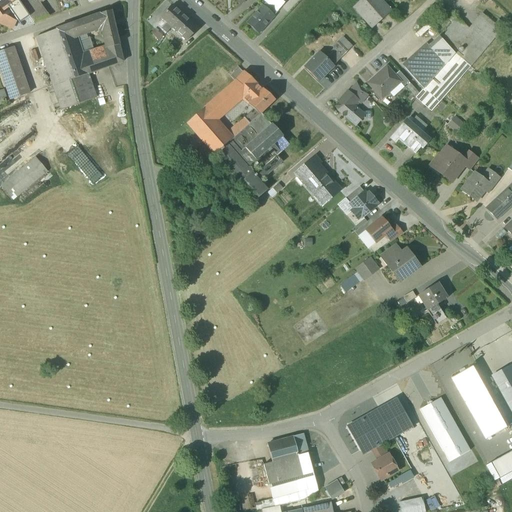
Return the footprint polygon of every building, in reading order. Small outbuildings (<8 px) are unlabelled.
[(0,0),(0,18),(3,16),(0,13),(8,8),(18,1),(16,0),(0,0)] [(33,0),(16,0),(18,1),(29,17),(33,23),(45,19),(33,0)] [(38,0),(33,0),(45,19),(49,17),(38,0)] [(262,0),(266,3),(266,2),(276,11),(285,0),(262,0)] [(379,0),(361,0),(351,9),(370,30),(390,12),(379,0)] [(29,17),(18,1),(8,8),(19,24),(29,17)] [(276,11),(266,2),(266,3),(262,7),(273,17),(278,11),(276,11)] [(262,7),(262,6),(246,24),(257,34),(273,17),(262,7)] [(172,7),(162,18),(168,24),(171,27),(182,15),(172,7)] [(110,12),(99,15),(70,25),(74,37),(98,29),(103,30),(106,47),(107,47),(108,48),(118,45),(110,12)] [(182,15),(171,27),(187,41),(197,30),(182,15)] [(3,16),(0,18),(0,24),(11,30),(15,22),(3,16)] [(473,32),(454,16),(450,20),(454,23),(441,39),(454,53),(473,32)] [(423,89),(415,98),(431,111),(501,29),(485,17),(423,89)] [(168,24),(162,30),(166,33),(171,27),(168,24)] [(70,25),(51,32),(56,46),(75,40),(74,37),(70,25)] [(154,29),(150,34),(158,42),(162,37),(154,29)] [(51,32),(35,38),(41,54),(56,48),(56,46),(51,32)] [(439,36),(427,47),(444,65),(454,53),(441,39),(439,36)] [(342,38),(337,43),(347,52),(351,47),(342,38)] [(75,40),(56,46),(56,48),(68,81),(87,75),(80,55),(75,40)] [(347,52),(337,43),(332,48),(335,51),(341,57),(342,58),(347,52)] [(106,47),(80,55),(87,75),(122,62),(118,45),(108,48),(107,47),(106,47)] [(427,47),(404,68),(423,89),(444,65),(427,47)] [(13,48),(0,52),(0,73),(9,100),(28,94),(13,48)] [(56,48),(41,54),(52,87),(68,81),(56,48)] [(335,51),(332,48),(322,58),(319,54),(304,69),(317,82),(332,68),(331,67),(341,57),(335,51)] [(34,51),(29,52),(32,63),(38,61),(34,51)] [(395,75),(386,66),(367,84),(381,100),(400,83),(401,82),(395,75)] [(408,82),(399,71),(395,75),(401,82),(400,83),(403,87),(408,82)] [(244,72),(212,100),(224,113),(241,98),(256,83),(244,72)] [(68,81),(52,87),(60,111),(95,98),(87,75),(68,81)] [(274,100),(256,83),(241,98),(252,108),(258,114),(259,113),(271,102),(274,100)] [(368,95),(357,83),(348,93),(356,99),(355,100),(360,104),(368,95)] [(417,91),(410,84),(407,87),(413,94),(417,91)] [(347,92),(336,105),(336,109),(355,125),(360,119),(370,119),(369,112),(360,112),(351,105),(355,100),(356,99),(348,93),(347,92)] [(224,113),(212,100),(203,108),(214,121),(224,113)] [(214,121),(203,108),(187,122),(215,153),(225,144),(230,139),(226,134),(214,121)] [(252,108),(243,117),(249,122),(255,117),(258,114),(252,108)] [(258,121),(244,133),(241,130),(235,134),(239,138),(237,140),(244,148),(259,164),(262,168),(274,157),(288,144),(267,120),(266,120),(259,113),(258,114),(255,117),(258,121)] [(243,117),(239,121),(244,126),(249,122),(243,117)] [(426,127),(415,117),(409,124),(420,133),(426,127)] [(463,124),(455,117),(447,126),(455,132),(463,124)] [(239,121),(226,134),(230,139),(241,130),(244,126),(239,121)] [(409,124),(406,121),(394,135),(415,153),(421,147),(423,148),(429,141),(420,133),(409,124)] [(228,147),(225,150),(232,158),(235,156),(244,148),(237,140),(228,147)] [(215,153),(213,155),(236,181),(244,174),(258,189),(249,196),(254,201),(266,190),(235,156),(232,158),(225,150),(228,147),(225,144),(215,153)] [(463,159),(445,145),(430,166),(451,181),(463,164),(466,161),(463,159)] [(478,160),(468,152),(463,159),(466,161),(463,164),(470,170),(478,160)] [(274,157),(262,168),(259,164),(257,166),(254,168),(257,172),(258,171),(262,175),(267,171),(278,161),(274,157)] [(315,157),(296,173),(323,206),(340,191),(334,184),(333,184),(325,174),(325,173),(319,165),(321,163),(315,157)] [(35,158),(1,186),(13,200),(47,172),(35,158)] [(485,180),(475,172),(470,179),(468,177),(464,183),(466,184),(461,189),(475,200),(483,189),(488,183),(485,180)] [(500,179),(491,172),(485,180),(488,183),(483,189),(489,193),(500,179)] [(258,189),(244,174),(236,181),(249,196),(258,189)] [(511,183),(486,209),(496,219),(511,203),(511,183)] [(267,191),(272,197),(282,190),(277,184),(267,191)] [(359,187),(345,198),(349,203),(363,192),(359,187)] [(363,192),(349,203),(355,209),(351,212),(357,219),(360,216),(361,218),(375,207),(373,205),(376,203),(368,193),(365,195),(363,192)] [(176,234),(185,244),(218,217),(209,207),(176,234)] [(382,218),(365,230),(375,243),(385,236),(384,235),(391,230),(390,229),(382,218)] [(391,230),(384,235),(385,236),(390,243),(402,234),(396,225),(390,229),(391,230)] [(404,252),(399,256),(393,248),(383,256),(400,280),(417,268),(404,252)] [(369,258),(355,268),(358,273),(363,280),(377,270),(369,258)] [(328,259),(321,264),(326,270),(333,265),(328,259)] [(358,273),(340,286),(345,293),(363,280),(358,273)] [(437,284),(418,296),(427,311),(437,305),(447,299),(437,284)] [(412,291),(403,297),(403,298),(407,303),(416,298),(412,291)] [(403,298),(398,302),(401,307),(407,303),(403,298)] [(437,305),(427,311),(436,325),(446,319),(437,305)] [(511,366),(511,365),(492,376),(511,413),(511,366)] [(507,428),(472,367),(451,378),(485,440),(507,428)] [(470,451),(440,398),(433,402),(432,405),(430,407),(426,406),(419,410),(449,462),(470,451)] [(396,400),(361,420),(353,424),(351,430),(362,449),(367,450),(370,448),(381,442),(411,425),(396,400)] [(501,418),(505,426),(510,423),(506,416),(501,418)] [(303,435),(293,437),(298,456),(308,453),(303,435)] [(293,437),(267,445),(272,462),(272,463),(298,456),(293,437)] [(381,442),(370,448),(377,461),(387,455),(388,455),(381,442)] [(511,451),(491,463),(499,478),(511,471),(511,451)] [(377,461),(373,463),(371,464),(380,479),(395,470),(387,455),(377,461)] [(298,456),(272,463),(272,462),(263,465),(268,485),(294,478),(303,475),(298,456)] [(294,478),(268,485),(272,499),(298,492),(294,478)] [(341,478),(336,480),(340,486),(344,484),(341,478)] [(336,480),(324,488),(330,498),(342,490),(340,486),(336,480)] [(332,511),(331,503),(301,510),(301,511),(332,511)]
